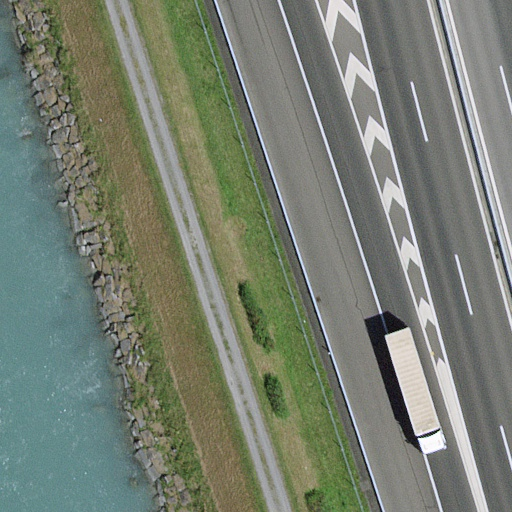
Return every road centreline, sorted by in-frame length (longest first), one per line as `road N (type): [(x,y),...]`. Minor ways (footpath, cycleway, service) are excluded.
road 1 (track): [(282,511),(115,0)]
road 2 (motorway): [(294,0),(459,511)]
road 3 (motorway): [(391,0),(511,468)]
